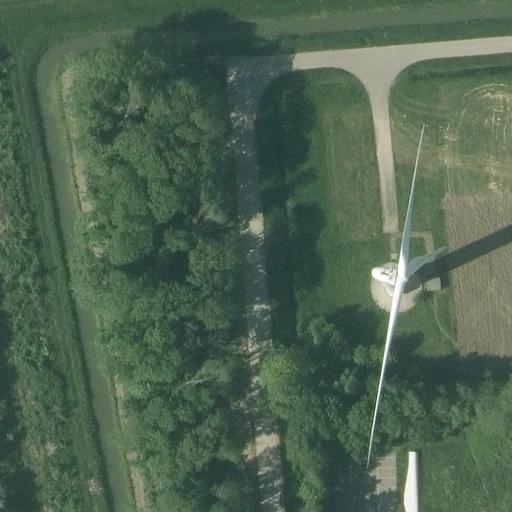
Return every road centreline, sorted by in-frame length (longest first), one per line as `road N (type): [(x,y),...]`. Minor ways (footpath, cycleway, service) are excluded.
road 1 (unclassified): [(274,511),(242,83)]
road 2 (track): [(242,83),(284,63),(511,47)]
road 3 (track): [(376,58),(392,270)]
